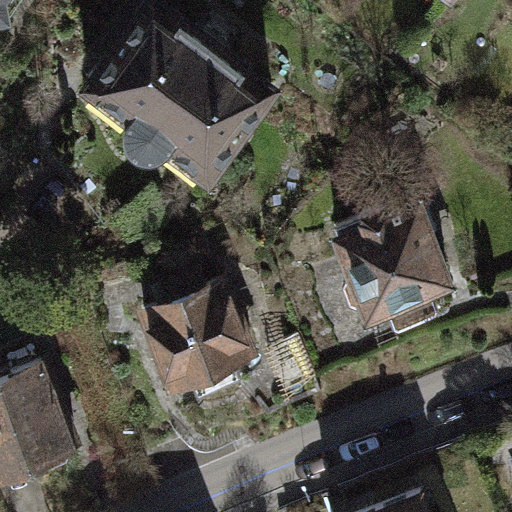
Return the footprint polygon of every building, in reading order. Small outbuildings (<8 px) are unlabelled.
[(290,84),(180,0),(144,0),(88,74),(129,105),(125,116),(128,127),(135,136),(146,139),(155,139),(213,184),(290,84)] [(421,183),(331,216),(365,309),(386,301),(394,323),(439,307),(430,283),(454,274),(421,183)] [(170,294),(143,304),(171,377),(190,370),(197,389),(240,373),(233,352),(252,345),(225,274),(203,282),(197,266),(164,278),(170,294)] [(44,354),(0,371),(0,462),(75,434),(44,354)] [(433,511),(423,484),(348,511),(433,511)]
